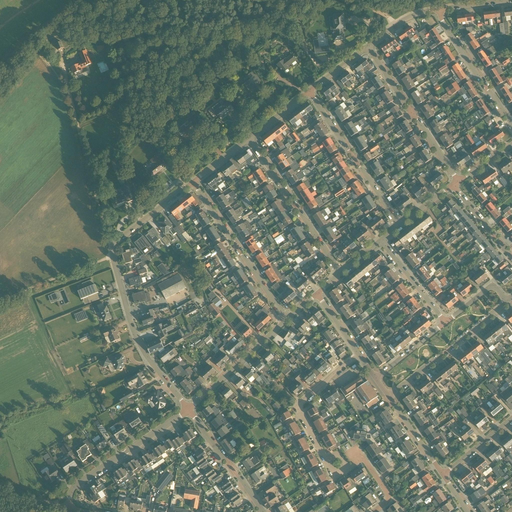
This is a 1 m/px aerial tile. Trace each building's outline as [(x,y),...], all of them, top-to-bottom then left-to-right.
[(500,23),(499,12),(491,13),(492,19),(497,18),(497,24),(500,23)] [(492,19),(491,13),(483,14),(485,25),(488,25),(487,19),(492,19)] [(334,16),(333,16),(333,17),(334,17),(335,30),(336,30),(336,34),(333,34),(334,42),(345,40),(344,33),(343,33),(343,30),(346,30),(344,15),(341,15),(341,14),(333,14),(334,16)] [(411,27),(404,32),(408,37),(409,40),(413,37),(415,39),(418,38),(414,32),(411,27)] [(439,35),(435,29),(430,32),(427,28),(419,34),(425,44),(428,42),(425,38),(431,35),(433,38),(439,35)] [(319,40),(318,31),(314,32),(316,44),(328,43),(327,39),(319,40)] [(404,32),(398,36),(401,41),(405,47),(407,45),(407,44),(404,39),(408,37),(404,32)] [(475,40),(471,33),(465,37),(470,44),(475,40)] [(431,50),(443,42),(439,35),(433,38),(436,43),(430,48),(431,50)] [(393,39),(387,43),(390,48),(394,46),(398,51),(400,49),(397,44),(393,39)] [(481,44),(483,47),(491,43),(488,39),(481,44)] [(480,47),(475,40),(470,44),(475,50),(480,47)] [(387,43),(380,47),(383,52),(384,52),(387,58),(390,56),(386,51),(390,48),(387,43)] [(485,50),(477,55),(482,61),(487,58),(492,54),(489,49),(493,46),(492,45),(491,43),(483,47),(485,50)] [(434,51),(422,59),(423,61),(429,58),(429,59),(434,56),(437,60),(439,58),(439,56),(443,53),(445,57),(451,53),(446,46),(439,51),(437,52),(437,53),(435,54),(434,51)] [(74,74),(82,71),(81,68),(91,64),(87,51),(79,54),(82,63),(71,68),(74,74)] [(446,66),(454,60),(455,60),(451,53),(445,57),(447,59),(444,62),(446,66)] [(283,73),(289,69),(287,67),(296,60),(292,55),(283,62),(282,61),(277,65),(283,73)] [(504,66),(510,62),(507,57),(501,61),(504,66)] [(492,67),(499,63),(496,59),(494,61),(493,60),(490,62),(487,58),(482,61),(486,68),(491,65),(492,67)] [(372,69),(365,60),(365,59),(359,63),(366,72),(367,70),(368,72),(372,69)] [(403,66),(405,65),(401,60),(392,66),(396,71),(403,66)] [(447,68),(444,62),(436,67),(440,73),(447,68)] [(365,75),(364,73),(366,72),(359,63),(354,68),(361,77),(360,77),(361,77),(365,75)] [(454,76),(462,71),(458,64),(452,67),(453,69),(450,71),(454,76)] [(406,72),(403,66),(396,71),(399,76),(406,72)] [(490,75),(493,79),(499,76),(503,73),(499,66),(489,72),(490,75)] [(440,77),(450,71),(447,68),(440,73),(438,74),(440,77)] [(461,81),(466,78),(462,71),(454,76),(453,77),(457,83),(461,81)] [(244,84),(249,91),(261,82),(253,72),(247,76),(250,80),(244,84)] [(351,86),(354,84),(350,79),(352,78),(348,72),(343,75),(351,86)] [(351,86),(343,75),(339,79),(343,85),(345,83),(349,88),(351,86)] [(412,81),(405,85),(409,91),(415,86),(414,84),(421,80),(421,81),(424,79),(423,78),(421,75),(420,75),(420,76),(415,79),(412,81)] [(412,81),(409,76),(402,80),(405,85),(412,81)] [(504,76),(500,78),(499,76),(493,79),(498,86),(506,80),(507,82),(511,79),(511,78),(510,76),(505,79),(504,76)] [(373,83),(368,87),(369,89),(381,82),(377,77),(371,81),(373,83)] [(384,87),(381,82),(369,89),(371,92),(377,89),(378,91),(384,87)] [(450,91),(458,86),(456,83),(456,82),(455,83),(452,85),(447,88),(450,91)] [(469,82),(461,87),(462,88),(464,90),(463,91),(465,94),(473,89),(469,82)] [(335,97),(340,93),(333,83),(327,88),(331,93),(335,97)] [(452,95),(461,90),(458,86),(450,91),(452,95)] [(510,94),(506,87),(500,90),(505,97),(510,94)] [(333,99),(329,94),(331,93),(327,88),(322,92),(329,102),(333,99)] [(468,99),(462,104),(464,107),(466,106),(474,101),(473,99),(478,95),(473,89),(465,94),(468,99)] [(418,90),(411,95),(415,100),(422,95),(425,94),(422,90),(420,92),(418,90)] [(349,99),(344,92),(341,94),(346,101),(349,99)] [(379,103),(390,96),(387,92),(381,96),(380,94),(375,98),(377,101),(379,103)] [(422,95),(415,100),(418,105),(425,101),(422,95)] [(378,108),(386,103),(387,105),(393,101),(390,96),(379,103),(376,105),(378,108)] [(485,106),(481,100),(476,103),(480,109),(485,106)] [(434,108),(438,106),(440,104),(437,101),(435,102),(436,103),(433,106),(432,105),(429,107),(428,105),(421,109),(424,115),(431,110),(434,108)] [(474,101),(466,106),(469,110),(473,107),(472,105),(476,103),(474,101)] [(220,103),(212,108),(215,112),(215,113),(218,116),(221,120),(222,119),(230,112),(231,114),(233,113),(235,111),(227,102),(224,105),(225,106),(223,107),(220,103)] [(313,109),(308,103),(303,107),(307,113),(313,109)] [(342,108),(335,112),(338,117),(345,113),(348,111),(353,108),(351,106),(347,108),(343,110),(342,108)] [(384,118),(385,120),(400,111),(397,106),(391,110),(392,112),(384,118)] [(490,113),(485,106),(480,109),(476,113),(480,119),(490,113)] [(308,120),(305,115),(307,113),(303,107),(298,111),(306,121),(308,120)] [(431,110),(424,115),(428,120),(435,115),(431,110)] [(298,111),(293,115),(297,121),(300,119),(300,120),(303,123),(304,123),(305,122),(306,121),(298,111)] [(386,114),(384,111),(372,118),(374,122),(380,118),(386,114)] [(397,120),(403,116),(400,111),(385,120),(387,123),(395,118),(397,120)] [(342,122),(349,118),(345,113),(338,117),(342,122)] [(191,119),(176,130),(181,136),(184,134),(186,137),(187,137),(189,135),(190,136),(192,134),(196,132),(196,131),(195,129),(193,127),(199,123),(197,121),(195,118),(193,115),(190,117),(191,119)] [(293,115),(287,119),(295,129),(298,127),(295,123),(297,121),(293,115)] [(433,122),(430,124),(434,129),(444,123),(442,120),(439,115),(432,119),(433,122)] [(348,132),(355,127),(358,126),(363,122),(365,121),(364,119),(357,123),(356,122),(353,125),(351,122),(345,127),(348,132)] [(437,134),(444,130),(442,127),(445,125),(449,123),(447,120),(444,123),(434,129),(437,134)] [(398,133),(409,126),(406,121),(397,127),(399,129),(395,131),(397,134),(398,133)] [(473,127),(468,121),(464,124),(468,130),(473,127)] [(290,133),(282,123),(278,127),(282,133),(285,131),(288,135),(290,133)] [(321,123),(310,130),(312,133),(316,130),(318,133),(325,129),(321,123)] [(497,124),(493,127),(495,130),(497,133),(494,135),(498,140),(504,136),(499,127),(497,125),(497,124)] [(406,134),(412,130),(409,126),(398,133),(400,135),(405,132),(406,134)] [(280,141),(283,139),(280,135),(282,133),(278,127),(272,131),(280,141)] [(351,137),(358,133),(355,127),(348,132),(351,137)] [(391,131),(389,128),(381,133),(383,136),(391,131)] [(317,141),(328,134),(325,129),(318,133),(320,136),(316,138),(317,141)] [(272,131),(267,135),(272,141),(275,139),(278,143),(277,144),(280,148),(284,145),(280,141),(272,131)] [(300,140),(294,133),(291,135),(297,142),(300,140)] [(443,144),(456,135),(455,133),(452,135),(451,134),(448,136),(447,134),(440,138),(443,144)] [(483,138),(480,133),(472,139),(475,145),(478,143),(477,142),(481,140),(482,142),(481,142),(482,143),(483,142),(484,143),(486,142),(483,138)] [(272,141),(267,135),(262,139),(267,145),(272,141)] [(411,141),(406,144),(408,147),(419,140),(416,135),(410,139),(411,141)] [(456,135),(443,144),(446,149),(453,144),(452,142),(455,140),(455,139),(454,139),(458,137),(456,135)] [(480,152),(477,147),(475,145),(472,139),(468,135),(465,138),(472,148),(469,150),(474,157),(480,152)] [(498,140),(494,135),(487,140),(491,145),(498,140)] [(356,140),(354,141),(355,142),(358,147),(364,142),(361,137),(356,140)] [(327,149),(333,145),(330,139),(319,146),(321,149),(325,146),(327,149)] [(416,149),(422,145),(419,140),(408,147),(404,150),(407,156),(412,153),(410,150),(414,147),(416,149)] [(368,147),(364,142),(358,147),(361,152),(368,147)] [(487,148),(484,143),(483,142),(482,143),(477,147),(480,152),(487,148)] [(379,148),(377,144),(369,149),(371,153),(379,148)] [(314,154),(320,150),(316,145),(311,149),(314,154)] [(327,159),(332,156),(331,154),(337,150),(333,145),(327,149),(329,152),(324,154),(327,159)] [(284,158),(291,154),(287,148),(286,149),(282,152),(283,154),(276,159),(279,165),(286,160),(284,158)] [(470,159),(463,149),(460,152),(463,157),(461,158),(465,163),(470,159)] [(150,161),(155,167),(148,172),(151,177),(161,170),(160,169),(162,167),(163,168),(167,165),(163,161),(162,161),(161,161),(168,156),(163,150),(153,158),(150,161)] [(417,162),(428,155),(425,150),(419,154),(420,156),(416,159),(417,162)] [(248,159),(251,157),(248,155),(248,154),(246,151),(241,155),(250,167),(251,168),(254,166),(251,162),(248,159)] [(337,166),(343,162),(341,160),(343,158),(339,153),(331,158),(331,159),(325,162),(327,165),(329,164),(330,166),(335,164),(337,166)] [(371,156),(369,153),(364,156),(368,162),(376,157),(374,154),(371,156)] [(238,161),(235,163),(241,170),(245,167),(246,169),(250,167),(241,155),(236,159),(238,161)] [(408,163),(415,158),(413,155),(405,159),(408,163)] [(428,155),(417,162),(419,164),(419,165),(424,161),(425,163),(431,160),(428,155)] [(465,163),(461,158),(459,159),(456,155),(452,157),(459,167),(465,163)] [(286,160),(279,165),(283,170),(286,168),(291,165),(292,167),(298,164),(295,160),(293,162),(292,161),(291,162),(289,158),(286,160)] [(337,166),(332,169),(336,174),(346,167),(343,162),(337,166)] [(381,167),(377,162),(371,166),(374,172),(381,167)] [(381,167),(374,172),(377,177),(384,172),(383,170),(386,168),(385,167),(390,164),(388,162),(383,165),(381,167)] [(231,163),(226,166),(233,175),(238,171),(238,172),(241,170),(235,163),(233,165),(231,163)] [(503,174),(508,171),(509,170),(504,163),(499,167),(503,174)] [(293,169),(285,174),(289,180),(300,172),(302,171),(298,164),(292,167),(293,169)] [(222,171),(219,173),(223,178),(225,176),(226,177),(229,175),(230,177),(229,177),(232,180),(235,178),(233,175),(226,166),(221,170),(222,171)] [(343,177),(350,173),(346,167),(336,174),(338,177),(342,174),(343,177)] [(444,178),(436,169),(433,171),(436,176),(434,178),(438,182),(444,178)] [(257,180),(264,175),(260,170),(254,174),(253,172),(247,176),(252,183),(257,180)] [(497,181),(495,178),(498,175),(494,170),(488,175),(491,180),(494,183),(497,181)] [(300,172),(289,180),(293,185),(301,180),(302,182),(306,179),(305,177),(304,178),(300,172)] [(211,178),(218,187),(225,181),(223,178),(219,173),(217,175),(216,174),(211,178)] [(343,177),(338,180),(342,186),(341,186),(342,188),(348,185),(347,183),(354,178),(350,173),(343,177)] [(422,173),(419,175),(424,181),(427,179),(433,187),(438,182),(434,178),(432,179),(429,174),(425,177),(423,174),(422,173)] [(256,188),(267,181),(264,175),(257,180),(259,182),(255,185),(256,188)] [(485,185),(491,180),(488,175),(481,180),(485,185)] [(511,184),(505,175),(502,177),(508,185),(509,187),(511,184)] [(390,182),(387,177),(380,181),(384,186),(390,182)] [(508,185),(502,177),(499,179),(504,187),(508,185)] [(218,187),(211,178),(206,182),(208,184),(208,185),(209,185),(213,191),(215,193),(220,190),(218,187)] [(307,190),(310,187),(308,184),(309,184),(306,179),(302,182),(304,184),(297,188),(301,194),(307,190)] [(427,191),(424,187),(422,184),(420,186),(418,183),(417,183),(415,180),(412,182),(415,185),(417,188),(422,195),(427,191)] [(358,182),(347,189),(348,191),(351,190),(353,193),(354,192),(361,187),(358,182)] [(390,182),(384,186),(387,192),(388,191),(389,193),(394,190),(394,189),(393,188),(394,187),(390,182)] [(267,195),(273,191),(270,185),(259,192),(261,195),(265,192),(267,195)] [(132,201),(126,186),(120,188),(122,194),(113,198),(116,205),(124,202),(124,201),(127,200),(128,203),(132,201)] [(488,190),(486,187),(485,189),(482,186),(478,189),(476,188),(472,192),(477,198),(481,194),(482,194),(487,190),(488,190)] [(356,194),(352,197),(354,199),(365,193),(361,187),(354,192),(356,194)] [(336,198),(345,192),(342,188),(338,191),(334,194),(336,198)] [(404,193),(401,196),(404,200),(403,202),(406,207),(412,203),(406,196),(409,193),(409,194),(409,193),(406,189),(405,188),(402,190),(404,193)] [(422,195),(417,188),(412,192),(417,198),(422,195)] [(304,199),(315,192),(313,189),(309,192),(307,190),(301,194),(304,199)] [(220,204),(235,194),(233,191),(224,197),(223,195),(216,199),(220,204)] [(266,202),(259,206),(261,209),(264,208),(273,202),(271,200),(277,196),(273,191),(267,195),(269,198),(265,200),(266,202)] [(312,197),(317,195),(315,192),(304,199),(308,204),(314,200),(312,197)] [(230,205),(228,203),(237,197),(235,194),(220,204),(223,210),(230,205)] [(481,194),(477,198),(482,204),(487,200),(482,194),(481,194)] [(198,205),(190,195),(185,198),(190,205),(192,203),(195,207),(198,205)] [(324,205),(322,203),(321,200),(323,199),(321,196),(314,200),(308,204),(311,210),(317,206),(319,208),(324,205)] [(366,206),(372,202),(369,196),(358,203),(360,206),(364,203),(366,206)] [(185,198),(180,202),(185,209),(187,212),(189,210),(192,208),(190,205),(185,198)] [(246,198),(243,201),(247,207),(251,204),(246,198)] [(400,203),(397,199),(393,201),(401,211),(406,207),(403,202),(400,203)] [(456,205),(451,200),(447,204),(451,210),(452,209),(456,205)] [(278,201),(267,208),(271,214),(282,207),(278,201)] [(180,213),(185,209),(180,202),(175,206),(180,213)] [(376,207),(372,202),(366,206),(364,207),(365,210),(363,212),(365,214),(376,207)] [(490,203),(485,207),(491,213),(495,209),(490,203)] [(450,218),(454,216),(456,214),(461,210),(456,205),(452,209),(454,211),(443,220),(445,223),(450,218)] [(180,213),(175,206),(170,210),(175,217),(175,216),(178,221),(180,219),(177,215),(180,213)] [(228,217),(230,219),(236,215),(243,210),(241,207),(234,212),(233,210),(226,214),(228,217)] [(282,207),(271,214),(274,219),(285,212),(282,207)] [(511,208),(510,210),(505,214),(503,216),(506,219),(511,213),(511,208)] [(495,209),(491,213),(496,220),(500,215),(495,209)] [(317,222),(323,218),(328,215),(324,210),(313,217),(317,222)] [(461,210),(456,214),(460,219),(465,215),(461,210)] [(203,212),(192,220),(194,222),(199,220),(200,222),(207,218),(203,212)] [(243,221),(251,216),(253,214),(251,212),(242,218),(243,221)] [(285,212),(274,219),(276,222),(281,219),(282,221),(289,217),(285,212)] [(168,217),(176,227),(177,228),(182,224),(180,222),(178,223),(171,215),(168,217)] [(236,215),(230,219),(233,224),(240,220),(236,215)] [(427,225),(432,221),(427,215),(422,219),(427,225)] [(465,215),(460,219),(464,224),(469,220),(465,215)] [(323,218),(317,222),(321,228),(331,221),(329,218),(329,219),(327,216),(323,218)] [(285,228),(292,223),(289,217),(282,221),(280,223),(278,224),(281,230),(285,227),(285,228)] [(172,227),(165,218),(159,222),(161,225),(159,227),(165,234),(170,231),(174,235),(176,233),(179,237),(182,235),(177,228),(176,227),(174,229),(172,227)] [(200,231),(204,228),(210,224),(207,218),(200,222),(203,225),(198,228),(200,231)] [(379,228),(374,222),(372,224),(368,220),(366,221),(364,218),(361,220),(364,224),(368,228),(370,226),(374,232),(379,228)] [(384,224),(379,218),(374,222),(379,228),(384,224)] [(427,225),(422,219),(417,223),(422,229),(427,225)] [(504,228),(509,224),(505,219),(500,223),(504,228)] [(472,223),(469,220),(464,224),(462,226),(459,229),(461,232),(467,227),(469,229),(473,225),(472,223)] [(425,237),(420,231),(422,229),(417,223),(412,227),(422,239),(425,237)] [(242,224),(236,229),(239,234),(246,230),(242,224)] [(360,227),(357,230),(360,233),(365,239),(370,235),(366,229),(368,228),(364,224),(362,225),(360,227),(360,226),(359,227),(360,227)] [(323,232),(327,238),(334,233),(332,230),(336,228),(334,225),(323,232)] [(469,229),(473,234),(478,230),(473,225),(469,229)] [(253,229),(251,226),(246,230),(239,234),(243,239),(252,233),(251,231),(253,229)] [(202,234),(204,237),(209,235),(210,237),(217,233),(213,227),(202,234)] [(422,239),(412,227),(407,230),(412,237),(415,235),(420,241),(422,239)] [(160,240),(159,238),(161,237),(154,228),(148,232),(153,239),(150,242),(153,246),(157,243),(156,242),(160,240)] [(295,237),(301,233),(298,228),(287,235),(289,237),(293,235),(295,237)] [(407,230),(402,234),(410,243),(412,241),(410,239),(412,237),(407,230)] [(478,230),(473,234),(477,239),(482,235),(478,230)] [(334,233),(327,238),(331,243),(342,236),(340,233),(338,234),(337,231),(336,232),(334,233)] [(365,239),(360,233),(358,235),(355,231),(352,233),(360,243),(365,239)] [(210,245),(220,239),(217,233),(210,237),(212,240),(208,243),(210,245)] [(250,241),(246,243),(249,249),(256,244),(253,239),(255,237),(256,238),(259,236),(257,233),(248,239),(250,241)] [(294,246),(305,239),(301,233),(295,237),(297,240),(292,243),(294,246)] [(406,246),(409,244),(410,243),(402,234),(398,238),(397,238),(398,239),(393,242),(397,247),(399,250),(398,250),(404,257),(411,252),(406,246)] [(476,249),(479,246),(481,244),(486,240),(482,235),(477,239),(479,242),(474,246),(476,249)] [(143,237),(135,243),(141,251),(143,250),(145,253),(147,255),(153,250),(148,243),(143,237)] [(166,246),(170,243),(165,237),(162,240),(166,246)] [(348,237),(346,239),(347,240),(349,242),(346,245),(351,251),(356,247),(348,237)] [(486,240),(481,244),(485,249),(490,245),(486,240)] [(336,243),(332,246),(334,249),(339,246),(346,255),(351,251),(346,245),(344,242),(341,244),(340,242),(339,241),(336,243)] [(258,253),(264,249),(259,242),(256,244),(249,249),(253,254),(257,251),(258,253)] [(218,253),(225,249),(221,243),(210,251),(212,253),(216,251),(218,253)] [(298,246),(294,249),(296,252),(298,251),(299,253),(303,250),(305,253),(311,249),(308,243),(299,249),(298,246)] [(478,264),(483,260),(484,259),(487,257),(488,256),(490,255),(495,251),(490,245),(485,249),(487,252),(476,261),(478,264)] [(270,256),(267,252),(269,251),(267,248),(264,249),(258,253),(260,255),(256,258),(259,263),(266,258),(270,256)] [(222,259),(228,254),(225,249),(218,253),(222,259)] [(307,256),(303,258),(304,261),(313,256),(315,254),(312,250),(311,249),(305,253),(307,256)] [(124,260),(125,264),(133,262),(131,256),(134,255),(132,250),(129,251),(129,252),(122,254),(123,259),(124,259),(125,260),(124,260)] [(495,251),(490,255),(492,257),(494,260),(499,256),(495,251)] [(147,255),(145,253),(142,256),(145,261),(147,263),(151,260),(147,255)] [(406,259),(410,263),(416,258),(412,253),(405,258),(406,259)] [(225,264),(232,260),(228,254),(222,259),(225,264)] [(381,271),(388,266),(388,265),(385,261),(384,262),(382,259),(378,254),(374,258),(373,258),(373,259),(378,264),(379,266),(378,267),(381,271)] [(143,262),(145,261),(142,256),(140,257),(140,258),(134,260),(135,264),(143,262)] [(498,265),(503,261),(499,256),(494,260),(498,265)] [(273,264),(276,262),(275,260),(269,263),(266,258),(259,263),(263,268),(267,266),(268,268),(273,264)] [(368,262),(373,268),(376,266),(378,264),(373,259),(373,258),(368,262)] [(413,269),(420,264),(416,258),(410,263),(413,268),(413,269)] [(466,266),(468,268),(475,262),(476,261),(478,260),(476,258),(466,266)] [(236,266),(232,260),(225,264),(227,267),(223,270),(225,273),(236,266)] [(317,269),(314,271),(319,277),(324,273),(324,272),(326,271),(319,261),(314,265),(317,269)] [(368,272),(373,268),(368,262),(363,266),(368,272)] [(167,270),(162,264),(157,267),(162,274),(167,270)] [(278,271),(273,264),(268,268),(269,270),(265,273),(268,278),(278,271)] [(430,270),(428,268),(425,264),(422,266),(423,268),(417,273),(421,278),(430,270)] [(477,268),(481,273),(478,275),(483,281),(487,277),(488,277),(481,269),(483,268),(481,265),(477,268)] [(364,276),(368,272),(363,266),(359,270),(364,276)] [(504,270),(505,271),(503,273),(506,276),(509,281),(511,279),(511,273),(507,267),(504,270)] [(440,268),(438,270),(436,272),(433,274),(436,277),(440,273),(442,272),(440,269),(440,268)] [(319,277),(314,271),(312,273),(308,269),(306,271),(314,281),(316,280),(319,277)] [(238,280),(245,275),(241,270),(230,277),(232,280),(237,277),(238,280)] [(364,276),(359,270),(354,274),(359,280),(364,276)] [(388,280),(395,275),(391,270),(381,278),(383,280),(380,282),(383,285),(386,282),(384,279),(386,278),(388,280)] [(430,270),(421,278),(424,282),(425,283),(431,278),(431,277),(434,275),(433,274),(432,273),(430,270)] [(278,271),(268,278),(272,283),(276,281),(277,283),(283,279),(285,278),(286,277),(284,275),(282,276),(278,271)] [(177,272),(157,282),(157,283),(165,299),(186,288),(177,272)] [(478,275),(475,278),(471,273),(467,276),(469,279),(471,277),(478,285),(483,281),(478,275)] [(509,281),(506,276),(504,278),(501,275),(500,273),(496,276),(504,286),(509,281)] [(310,284),(302,274),(300,277),(303,280),(300,283),(305,289),(310,284)] [(354,284),(359,280),(354,274),(349,278),(354,284)] [(238,288),(248,281),(245,275),(238,280),(240,283),(236,285),(238,288)] [(395,275),(388,280),(392,285),(399,280),(395,275)] [(130,279),(129,279),(129,281),(130,284),(131,287),(135,286),(136,285),(137,289),(142,287),(141,286),(141,284),(143,283),(146,282),(145,278),(142,279),(141,276),(130,279)] [(462,280),(466,284),(463,287),(468,293),(473,289),(467,281),(469,279),(467,276),(462,280)] [(359,290),(356,286),(354,284),(349,278),(344,282),(344,281),(344,282),(351,290),(353,288),(356,292),(359,290)] [(99,299),(97,294),(96,291),(97,290),(95,285),(94,285),(92,280),(82,284),(84,289),(79,291),(83,299),(88,297),(90,303),(99,299)] [(305,289),(300,283),(298,285),(295,281),(292,283),(300,293),(305,289)] [(434,282),(428,286),(428,287),(432,292),(438,287),(434,282)] [(393,300),(397,296),(399,294),(406,289),(402,284),(396,289),(397,292),(390,298),(392,300),(393,300)] [(242,295),(246,292),(248,294),(254,290),(251,285),(240,292),(242,295)] [(340,291),(343,289),(340,285),(337,287),(338,288),(329,294),(330,294),(333,299),(339,294),(337,291),(339,290),(340,291)] [(456,285),(452,288),(454,291),(456,289),(458,291),(463,297),(468,293),(463,287),(460,289),(456,285)] [(297,296),(289,287),(288,286),(286,288),(289,292),(287,294),(292,300),(297,296)] [(438,287),(432,292),(435,296),(436,297),(439,294),(442,292),(441,291),(440,289),(438,287)] [(448,292),(451,296),(448,299),(453,305),(458,301),(452,293),(454,291),(452,288),(448,292)] [(406,289),(399,294),(403,299),(410,294),(406,289)] [(246,300),(248,303),(258,296),(254,290),(248,294),(250,298),(246,300)] [(147,302),(151,301),(149,293),(145,294),(144,292),(133,295),(135,304),(146,301),(147,302)] [(56,293),(50,296),(53,303),(59,300),(56,293)] [(292,300),(287,294),(282,298),(287,305),(292,300)] [(333,299),(337,304),(345,298),(347,301),(350,299),(347,294),(342,298),(339,294),(333,299)] [(450,308),(453,305),(448,299),(446,301),(442,296),(438,300),(440,302),(442,301),(443,303),(448,309),(449,309),(450,308)] [(217,297),(212,302),(213,303),(215,305),(221,301),(217,297)] [(403,310),(405,313),(417,303),(413,298),(407,303),(409,306),(407,308),(406,308),(403,310)] [(350,299),(347,301),(349,304),(347,305),(340,309),(340,310),(344,314),(350,310),(348,307),(353,303),(350,299)] [(215,305),(213,303),(209,307),(208,307),(216,317),(221,313),(221,312),(215,305)] [(421,308),(417,303),(405,313),(406,315),(411,312),(413,314),(414,313),(415,313),(421,308)] [(104,308),(103,304),(93,308),(96,314),(101,312),(105,322),(112,319),(107,307),(104,308)] [(186,316),(198,309),(197,308),(185,315),(186,316)] [(352,313),(350,310),(344,314),(347,320),(356,314),(358,317),(360,315),(360,314),(362,312),(360,308),(352,313)] [(315,315),(312,318),(316,322),(318,325),(323,321),(320,318),(323,316),(316,309),(312,313),(315,315)] [(147,317),(141,319),(142,319),(144,326),(148,324),(148,325),(152,323),(155,323),(153,319),(152,316),(154,316),(154,315),(153,311),(152,310),(146,312),(147,317)] [(85,311),(74,315),(76,319),(82,317),(82,319),(87,317),(85,311)] [(424,312),(420,315),(424,320),(421,323),(426,329),(431,325),(425,317),(427,315),(424,312)] [(351,325),(354,330),(361,325),(364,323),(362,320),(366,317),(363,313),(361,315),(360,315),(358,317),(359,319),(357,320),(351,325)] [(271,319),(267,315),(261,320),(265,325),(266,326),(268,323),(267,323),(271,319)] [(306,319),(303,321),(309,328),(311,330),(313,328),(311,326),(316,322),(312,318),(309,315),(305,318),(306,319)] [(265,325),(261,320),(255,326),(259,330),(265,325)] [(303,335),(308,332),(306,330),(309,328),(303,321),(298,324),(301,327),(298,329),(303,335)] [(510,331),(503,322),(503,323),(498,326),(508,339),(511,337),(508,333),(510,331)] [(168,336),(166,332),(174,329),(171,323),(163,326),(162,324),(156,327),(162,339),(168,336)] [(416,327),(415,325),(414,323),(411,326),(414,329),(412,330),(410,328),(407,330),(409,333),(414,338),(416,337),(417,337),(421,333),(416,327)] [(416,327),(421,333),(426,329),(421,323),(416,327)] [(237,331),(242,337),(244,335),(246,338),(252,332),(244,324),(237,331)] [(358,335),(358,336),(366,330),(368,332),(371,330),(368,326),(363,329),(361,326),(354,330),(358,335)] [(508,339),(498,326),(493,330),(501,340),(503,338),(505,341),(508,339)] [(281,337),(287,342),(292,335),(291,335),(292,333),(297,336),(299,332),(291,327),(289,330),(289,331),(288,333),(286,331),(282,337),(281,337)] [(110,328),(102,331),(108,344),(119,340),(116,333),(117,333),(116,329),(111,331),(110,328)] [(323,334),(326,339),(333,334),(330,329),(328,331),(326,329),(323,331),(321,333),(322,335),(323,334)] [(368,336),(361,340),(362,341),(365,346),(372,341),(370,338),(374,334),(371,330),(368,332),(370,335),(368,336)] [(402,338),(407,345),(412,341),(412,340),(414,338),(409,333),(407,334),(405,336),(400,330),(397,332),(398,334),(400,335),(402,338)] [(493,330),(488,334),(500,349),(502,347),(500,345),(501,344),(498,341),(501,340),(493,330)] [(184,336),(182,337),(184,341),(195,335),(192,331),(184,336)] [(237,350),(242,346),(234,338),(233,339),(227,331),(223,335),(226,338),(237,350)] [(336,338),(333,334),(326,339),(329,343),(334,340),(336,338)] [(484,338),(483,338),(490,347),(493,345),(499,352),(501,350),(500,349),(488,334),(484,338)] [(302,335),(299,338),(297,341),(300,344),(305,338),(302,335)] [(180,337),(173,341),(175,346),(183,341),(181,337),(180,337)] [(232,355),(237,350),(226,338),(223,340),(225,343),(224,345),(218,339),(216,341),(218,343),(224,350),(225,348),(232,355)] [(402,349),(407,345),(402,338),(397,342),(402,349)] [(164,348),(160,339),(146,346),(150,354),(164,348)] [(392,346),(397,353),(397,352),(402,349),(397,342),(394,345),(389,339),(386,342),(389,346),(391,344),(392,346)] [(329,343),(328,344),(329,344),(330,346),(332,345),(335,349),(339,346),(341,345),(342,344),(340,341),(339,340),(336,342),(334,340),(329,343)] [(379,348),(382,346),(379,341),(376,343),(374,340),(372,341),(365,346),(369,351),(368,351),(369,351),(377,345),(379,348)] [(478,343),(473,346),(484,360),(487,364),(488,365),(491,362),(483,353),(485,351),(478,342),(478,343)] [(218,343),(216,345),(218,348),(219,350),(221,352),(224,350),(218,343)] [(335,349),(334,350),(335,351),(335,352),(337,351),(340,355),(339,356),(341,359),(346,356),(344,353),(346,352),(343,347),(341,348),(340,347),(339,346),(335,349)] [(376,361),(382,357),(380,353),(385,350),(382,346),(379,348),(381,350),(372,356),(376,361)] [(484,360),(473,346),(468,350),(473,357),(474,357),(476,359),(478,357),(482,362),(484,360)] [(158,356),(164,363),(168,360),(169,361),(178,354),(173,347),(169,350),(168,348),(158,356)] [(215,354),(216,355),(224,364),(229,359),(224,354),(221,352),(219,350),(215,354)] [(316,353),(321,359),(324,356),(319,350),(316,353)] [(468,350),(464,354),(469,360),(473,357),(468,350)] [(281,360),(276,355),(273,357),(269,352),(263,357),(268,363),(271,360),(274,363),(276,361),(278,363),(281,360)] [(331,355),(326,358),(328,361),(331,365),(336,362),(334,360),(337,358),(336,358),(334,355),(333,353),(331,354),(330,354),(331,355)] [(208,356),(206,354),(204,355),(210,362),(213,360),(209,356),(208,356)] [(458,358),(463,365),(469,360),(464,354),(459,358),(458,358)] [(207,364),(210,362),(204,355),(202,357),(204,360),(207,364)] [(219,368),(224,364),(216,355),(214,357),(217,360),(214,363),(219,368)] [(122,356),(112,361),(109,362),(108,358),(100,362),(103,368),(110,365),(111,365),(111,366),(112,366),(113,367),(113,366),(114,366),(116,371),(119,369),(119,370),(120,370),(120,371),(121,371),(122,370),(122,369),(123,369),(122,368),(125,367),(123,363),(125,362),(122,356)] [(383,357),(382,357),(376,361),(379,366),(379,367),(389,360),(388,358),(385,360),(383,357)] [(317,361),(320,364),(325,371),(329,367),(324,361),(322,359),(321,360),(320,359),(317,361)] [(259,361),(257,363),(256,362),(253,364),(254,365),(259,371),(261,369),(265,373),(269,370),(261,360),(260,362),(259,361)] [(320,364),(317,361),(315,360),(313,361),(315,363),(313,365),(316,368),(321,375),(325,371),(320,364)] [(453,373),(458,369),(453,362),(453,363),(448,366),(453,373)] [(184,370),(180,365),(171,372),(175,377),(184,370)] [(206,371),(210,376),(215,371),(211,366),(206,371)] [(448,377),(451,375),(456,381),(458,379),(455,375),(453,373),(448,366),(443,370),(448,377)] [(305,372),(308,375),(313,382),(317,378),(312,372),(311,372),(308,369),(305,372)] [(193,372),(191,370),(185,375),(188,378),(193,374),(192,373),(193,372)] [(259,377),(256,372),(254,374),(249,370),(244,375),(248,380),(252,376),(256,380),(259,377)] [(444,381),(448,377),(443,370),(438,374),(444,381)] [(210,376),(206,371),(201,375),(206,380),(210,376)] [(148,383),(142,373),(127,381),(130,386),(137,382),(140,387),(148,383)] [(267,380),(262,374),(259,377),(262,379),(269,387),(273,383),(269,378),(267,380)] [(434,378),(433,378),(439,385),(441,382),(444,386),(446,384),(445,383),(444,381),(438,374),(434,378)] [(313,382),(308,375),(303,379),(309,386),(313,382)] [(368,408),(379,401),(377,398),(378,397),(371,386),(369,386),(367,383),(368,381),(365,384),(360,376),(340,389),(345,397),(354,391),(365,406),(366,405),(368,408)] [(204,383),(200,379),(199,378),(194,381),(199,387),(204,383)] [(248,391),(252,388),(247,383),(246,384),(240,378),(234,383),(239,389),(243,386),(247,391),(248,391)] [(180,384),(185,389),(193,383),(191,380),(188,382),(186,380),(180,384)] [(428,380),(423,384),(433,396),(435,394),(431,388),(433,386),(428,380)] [(295,386),(301,393),(305,389),(299,383),(297,385),(295,382),(293,383),(295,386)] [(193,383),(185,389),(189,394),(194,390),(192,388),(195,386),(193,383)] [(418,388),(423,394),(425,392),(430,398),(433,396),(423,384),(418,388)] [(291,390),(297,396),(301,393),(295,386),(291,390)] [(236,398),(232,394),(233,394),(228,389),(225,391),(223,393),(222,394),(227,399),(230,396),(233,400),(236,398)] [(511,397),(505,389),(500,394),(501,394),(509,404),(511,401),(511,397)] [(134,395),(132,391),(119,398),(121,403),(134,395)] [(161,396),(158,391),(145,399),(148,404),(152,402),(158,411),(163,407),(167,404),(166,402),(162,396),(161,396)] [(342,397),(343,396),(339,391),(337,393),(335,391),(332,393),(331,392),(329,394),(334,401),(338,398),(340,402),(344,399),(342,397)] [(403,400),(406,406),(413,401),(412,399),(414,398),(416,395),(413,392),(411,394),(403,400)] [(465,402),(472,397),(472,396),(470,393),(462,399),(465,402)] [(334,401),(329,394),(327,395),(328,396),(324,399),(325,400),(323,402),(327,407),(329,410),(333,407),(330,403),(334,401)] [(220,395),(216,399),(220,403),(224,399),(220,395)] [(476,401),(480,405),(482,403),(476,396),(476,397),(474,399),(476,401)] [(493,406),(498,413),(503,409),(498,402),(499,402),(494,396),(491,399),(495,404),(493,406)] [(250,405),(244,399),(239,403),(243,408),(246,406),(247,407),(250,405)] [(413,401),(406,406),(410,411),(418,405),(420,407),(423,405),(424,404),(423,402),(421,403),(420,401),(415,404),(413,401)] [(485,403),(483,405),(493,417),(498,413),(493,406),(489,402),(486,404),(485,403)] [(277,411),(281,408),(276,403),(272,406),(277,411)] [(422,410),(413,416),(414,416),(417,421),(424,416),(422,413),(426,410),(423,405),(420,407),(422,410)] [(203,412),(202,413),(204,415),(205,414),(207,417),(213,413),(216,416),(221,412),(219,409),(217,410),(215,407),(211,410),(209,407),(203,412)] [(275,415),(268,407),(266,409),(273,417),(275,415)] [(315,419),(320,416),(315,408),(312,410),(312,409),(308,411),(309,412),(308,412),(311,418),(313,416),(315,419)] [(466,419),(469,416),(463,408),(460,411),(466,419)] [(478,409),(476,411),(479,414),(477,416),(478,419),(484,425),(488,421),(489,421),(478,409)] [(283,419),(280,420),(280,421),(283,426),(285,424),(291,421),(290,419),(289,419),(291,418),(292,417),(291,415),(289,412),(288,410),(282,413),(284,415),(281,416),(283,419)] [(466,419),(460,411),(458,410),(456,411),(464,421),(466,419)] [(390,416),(387,411),(386,411),(382,413),(380,411),(375,415),(380,422),(382,421),(390,416)] [(216,419),(212,423),(215,427),(217,429),(222,424),(220,421),(223,419),(220,414),(217,417),(218,418),(216,419)] [(136,415),(127,421),(132,428),(142,422),(136,415)] [(226,420),(228,424),(235,419),(233,415),(226,420)] [(424,416),(417,421),(421,426),(429,421),(431,423),(434,421),(436,419),(433,415),(431,416),(430,415),(425,418),(424,416)] [(471,415),(469,417),(479,429),(484,425),(478,419),(476,421),(474,419),(471,415)] [(324,424),(320,416),(315,419),(316,421),(313,423),(315,425),(314,426),(316,429),(324,424)] [(380,422),(379,423),(382,428),(384,427),(385,430),(391,426),(389,423),(393,420),(390,416),(382,421),(380,422)] [(116,429),(112,432),(117,439),(127,432),(124,429),(128,427),(123,420),(118,423),(114,426),(116,429)] [(435,432),(432,429),(440,424),(437,420),(434,422),(434,421),(431,423),(433,426),(424,431),(424,432),(428,437),(435,432)] [(299,427),(297,424),(296,425),(295,422),(292,424),(291,421),(285,424),(290,432),(299,427)] [(469,437),(474,433),(464,421),(461,423),(464,426),(462,428),(464,431),(469,437)] [(317,431),(318,431),(320,433),(322,432),(323,435),(329,432),(324,424),(316,429),(317,431)] [(111,438),(102,425),(98,428),(100,431),(101,431),(107,440),(111,438)] [(225,426),(218,432),(222,437),(233,430),(230,426),(227,429),(225,426)] [(391,437),(400,431),(397,426),(393,429),(391,426),(385,430),(391,437)] [(300,437),(298,434),(300,433),(299,430),(300,430),(299,427),(290,432),(286,434),(291,442),(294,440),(300,437)] [(359,441),(361,429),(356,428),(355,431),(351,431),(349,433),(346,428),(343,430),(347,435),(349,434),(352,438),(354,438),(353,440),(354,440),(359,441)] [(187,432),(192,439),(194,442),(198,439),(191,429),(187,432)] [(374,439),(370,434),(367,433),(367,430),(361,429),(359,441),(365,442),(365,440),(367,440),(368,443),(374,439)] [(322,438),(323,440),(324,441),(323,442),(324,444),(333,439),(336,438),(332,430),(329,432),(323,435),(325,437),(323,438),(322,438)] [(401,441),(399,438),(404,436),(403,435),(400,431),(391,437),(396,445),(401,441)] [(441,431),(436,434),(435,432),(428,437),(431,442),(432,442),(440,436),(442,438),(445,436),(444,436),(447,434),(445,432),(442,433),(441,431)] [(464,431),(459,435),(464,441),(469,437),(464,431)] [(188,441),(188,442),(192,439),(187,432),(183,434),(185,436),(182,438),(185,443),(188,441)] [(231,436),(221,443),(229,455),(235,451),(230,443),(234,440),(231,436)] [(435,447),(439,452),(445,447),(443,444),(448,441),(445,436),(442,438),(444,441),(435,447)] [(108,444),(104,437),(95,444),(99,450),(102,447),(103,448),(106,447),(105,445),(108,444)] [(185,443),(182,438),(180,439),(179,437),(175,440),(180,448),(184,445),(183,444),(185,443)] [(300,437),(294,440),(299,448),(307,443),(306,440),(305,441),(303,438),(301,440),(300,437)] [(171,438),(169,439),(169,440),(174,448),(178,453),(182,451),(180,448),(175,440),(173,441),(171,438)] [(332,450),(338,447),(333,439),(324,444),(326,447),(327,447),(328,449),(331,448),(332,450)] [(379,447),(374,439),(368,443),(370,446),(366,449),(370,454),(377,448),(379,447)] [(504,441),(501,444),(506,450),(506,449),(509,453),(510,452),(511,453),(511,452),(511,446),(511,445),(506,439),(504,441)] [(79,455),(79,456),(83,462),(87,459),(87,458),(92,455),(88,450),(89,449),(93,446),(88,440),(84,442),(86,445),(80,449),(81,449),(77,452),(79,455)] [(170,450),(174,448),(169,440),(165,442),(166,444),(164,446),(167,451),(169,450),(170,449),(170,450)] [(403,451),(410,446),(407,441),(403,444),(401,441),(396,445),(401,452),(403,451)] [(67,454),(71,451),(66,443),(66,444),(63,445),(62,446),(67,454)] [(299,448),(303,456),(308,453),(307,450),(309,449),(310,449),(308,446),(309,446),(307,443),(299,448)] [(449,453),(448,451),(449,450),(451,452),(455,448),(453,446),(451,443),(445,447),(439,452),(442,457),(442,458),(449,453)] [(157,448),(162,456),(166,453),(165,452),(166,451),(167,451),(164,446),(162,447),(160,445),(157,448)] [(403,451),(406,456),(404,457),(406,460),(412,456),(410,453),(414,451),(414,450),(410,446),(403,451)] [(497,447),(492,451),(497,457),(500,460),(502,458),(505,456),(497,447)] [(157,463),(164,459),(162,456),(157,448),(153,451),(154,453),(152,454),(157,463)] [(379,458),(384,455),(382,452),(381,453),(377,448),(370,454),(373,458),(373,459),(377,456),(379,458)] [(202,452),(200,449),(195,453),(191,456),(196,462),(203,456),(204,456),(206,454),(203,450),(202,452)] [(494,459),(497,457),(492,451),(487,455),(494,465),(497,462),(494,459)] [(308,453),(303,456),(307,464),(316,459),(315,456),(314,456),(312,454),(310,455),(308,453)] [(60,460),(59,462),(61,464),(64,468),(63,469),(65,471),(66,472),(67,473),(70,471),(74,468),(77,466),(71,457),(69,454),(60,460)] [(148,454),(144,456),(151,467),(153,470),(159,465),(157,463),(152,454),(149,456),(148,454)] [(380,469),(390,462),(384,455),(379,458),(381,461),(377,464),(380,469)] [(145,471),(151,467),(144,456),(140,459),(142,461),(139,462),(143,469),(145,471)] [(206,460),(204,457),(203,456),(196,462),(198,465),(206,460)] [(252,457),(243,463),(248,471),(251,469),(254,466),(260,463),(256,457),(253,459),(253,458),(252,457)] [(415,468),(421,464),(418,458),(411,463),(415,468)] [(486,472),(489,469),(491,468),(483,458),(478,463),(486,472)] [(307,464),(312,471),(317,468),(316,466),(318,465),(317,462),(318,461),(316,459),(307,464)] [(134,460),(130,463),(137,473),(143,469),(139,462),(138,460),(135,461),(134,460)] [(198,465),(195,467),(196,468),(200,473),(204,471),(209,467),(208,467),(207,465),(209,464),(209,463),(206,460),(198,465)] [(395,470),(390,462),(380,469),(383,473),(383,474),(388,471),(389,473),(395,470)] [(125,469),(131,477),(137,473),(130,463),(126,465),(128,467),(125,469)] [(485,472),(478,463),(473,467),(481,475),(483,474),(485,472)] [(419,473),(425,469),(421,464),(415,468),(419,473)] [(293,473),(293,472),(291,470),(290,468),(289,469),(287,465),(278,471),(280,474),(283,480),(293,473)] [(496,466),(494,468),(498,472),(501,476),(503,475),(504,474),(501,470),(500,471),(496,466)] [(47,467),(41,471),(49,484),(56,480),(54,478),(59,474),(56,468),(50,472),(49,471),(47,467)] [(207,477),(215,472),(212,468),(210,469),(209,467),(204,471),(200,473),(202,476),(205,474),(207,477)] [(264,467),(258,471),(252,475),(257,483),(266,477),(263,472),(266,470),(264,467)] [(125,481),(131,477),(125,469),(123,470),(122,468),(118,471),(125,481)] [(312,471),(316,479),(325,474),(323,472),(322,472),(321,469),(321,470),(319,471),(317,468),(312,471)] [(355,471),(361,479),(363,482),(371,477),(364,468),(365,469),(362,471),(361,469),(361,468),(358,470),(358,469),(355,471)] [(492,469),(492,470),(493,471),(495,474),(499,479),(500,477),(501,476),(498,472),(494,468),(492,469)] [(464,474),(469,480),(472,478),(474,481),(477,479),(469,470),(464,474)] [(125,482),(125,481),(118,471),(114,473),(115,475),(113,477),(119,486),(125,482)] [(167,471),(155,487),(161,492),(173,476),(167,471)] [(351,475),(352,478),(350,479),(353,484),(355,483),(361,479),(355,471),(353,473),(353,474),(351,475)] [(210,481),(220,474),(219,472),(217,473),(218,474),(217,475),(215,472),(207,477),(210,481)] [(202,476),(200,474),(191,480),(195,486),(197,484),(194,481),(202,476)] [(214,487),(216,486),(223,481),(221,479),(223,477),(220,474),(210,481),(214,487)] [(325,474),(316,479),(320,487),(326,484),(324,481),(327,480),(326,478),(326,477),(325,474)] [(421,479),(419,481),(420,482),(421,483),(422,486),(426,484),(432,479),(429,474),(421,479)] [(464,474),(459,478),(464,484),(467,488),(472,484),(469,480),(464,474)] [(409,481),(411,484),(414,482),(420,478),(417,475),(412,479),(409,481)] [(347,481),(346,479),(339,483),(343,489),(345,488),(348,492),(349,492),(355,487),(353,484),(350,479),(347,481)] [(436,484),(432,479),(426,484),(427,486),(422,489),(424,492),(426,491),(436,484)] [(89,497),(90,499),(98,494),(102,491),(99,486),(101,484),(98,480),(93,483),(96,488),(89,493),(91,496),(89,497)] [(220,492),(231,484),(228,480),(224,483),(223,481),(216,486),(220,492)] [(225,494),(227,496),(234,492),(232,489),(234,488),(231,484),(220,492),(223,496),(225,494)] [(264,490),(268,495),(277,489),(273,484),(264,490)] [(326,484),(320,487),(319,488),(314,491),(311,492),(313,496),(316,494),(316,493),(321,491),(322,494),(325,492),(328,496),(329,496),(332,494),(333,493),(332,491),(335,489),(332,484),(327,487),(326,484)] [(479,490),(470,496),(474,501),(486,493),(483,488),(479,490)] [(504,496),(498,488),(491,493),(489,494),(492,498),(498,495),(501,498),(504,496)] [(365,497),(368,501),(363,505),(366,510),(375,503),(374,503),(376,501),(372,495),(375,494),(371,489),(366,493),(367,495),(365,497)] [(434,497),(436,499),(439,497),(443,495),(439,489),(433,494),(430,496),(431,499),(434,497)] [(197,509),(200,493),(186,490),(184,499),(187,499),(192,500),(191,508),(197,509)] [(98,494),(90,499),(91,501),(93,500),(95,503),(99,500),(101,503),(106,499),(105,497),(106,496),(102,491),(98,494)] [(234,492),(227,496),(224,499),(226,501),(228,500),(230,503),(232,502),(240,496),(237,493),(235,494),(234,492)] [(269,497),(262,501),(265,505),(268,510),(274,505),(279,501),(274,494),(269,497)] [(416,502),(421,499),(419,495),(413,499),(413,498),(410,500),(413,505),(416,502)] [(436,507),(446,500),(443,495),(439,497),(436,499),(433,502),(436,507)] [(504,505),(509,501),(505,495),(500,499),(504,505)] [(132,499),(129,498),(128,504),(130,504),(130,508),(133,508),(133,511),(135,511),(137,502),(138,497),(132,496),(132,499)] [(141,503),(137,502),(135,511),(138,511),(138,509),(142,510),(142,506),(145,507),(145,509),(149,509),(151,497),(150,496),(147,496),(146,500),(142,499),(141,503)] [(240,496),(232,502),(235,506),(236,505),(238,507),(242,504),(241,502),(243,500),(240,496)] [(125,499),(119,498),(118,508),(120,508),(120,506),(124,507),(125,503),(128,504),(129,498),(126,497),(125,499)] [(188,511),(189,511),(185,510),(187,499),(184,499),(182,498),(180,509),(174,508),(172,511),(188,511)] [(477,506),(481,511),(487,507),(491,505),(488,499),(477,506)] [(283,506),(275,511),(276,511),(286,511),(289,511),(285,505),(288,503),(287,500),(281,503),(283,506)] [(387,511),(394,511),(396,511),(397,511),(402,511),(403,511),(398,503),(396,505),(395,504),(387,510),(387,511)] [(439,510),(437,511),(436,511),(450,511),(453,510),(453,509),(454,508),(452,506),(451,506),(449,503),(442,508),(439,510)]
